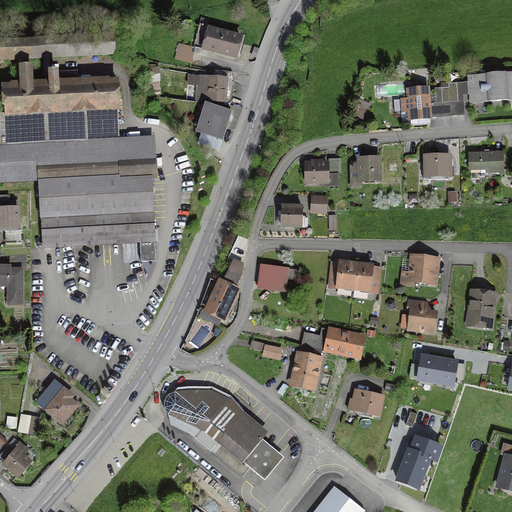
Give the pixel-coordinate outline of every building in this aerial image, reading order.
[(180,43),(176,59),(192,63),(197,47),(236,58),(242,38),(199,27),(194,47),(180,43)] [(114,40),(0,45),(0,60),(114,55),(114,40)] [(147,69),(148,90),(160,89),(159,69),(147,69)] [(21,86),(4,87),(5,113),(118,107),(117,82),(75,84),(74,75),(50,76),(50,86),(29,87),(29,71),(20,71),(21,86)] [(511,74),(497,75),(499,101),(511,100),(511,74)] [(497,75),(470,77),(472,103),(499,101),(497,75)] [(199,86),(198,99),(225,101),(226,79),(189,77),(188,85),(199,86)] [(443,88),(434,88),(434,91),(435,116),(462,114),(461,96),(467,96),(466,83),(443,84),(443,88)] [(402,100),(403,120),(429,118),(427,90),(409,91),(410,100),(402,100)] [(230,114),(207,106),(196,139),(219,147),(230,114)] [(118,107),(5,113),(0,113),(0,145),(120,140),(118,107)] [(120,140),(0,145),(0,181),(39,180),(43,246),(128,242),(129,260),(155,259),(151,176),(155,176),(153,138),(120,140)] [(502,154),(470,154),(470,173),(501,173),(502,154)] [(449,158),(424,158),(425,178),(449,178),(449,158)] [(312,166),(304,166),(305,183),(322,182),(322,187),(336,186),(336,175),(340,175),(339,160),(330,161),(331,165),(325,165),(325,161),(312,162),(312,166)] [(379,161),(360,161),(360,170),(350,170),(350,189),(360,189),(360,181),(379,181),(379,161)] [(326,198),(310,199),(310,210),(326,210),(326,198)] [(0,210),(0,229),(6,229),(7,244),(20,243),(18,202),(11,203),(11,210),(0,210)] [(302,210),(283,209),(282,226),(301,227),(302,210)] [(8,268),(0,267),(0,284),(8,285),(8,305),(21,305),(21,271),(27,271),(27,257),(8,257),(8,268)] [(438,261),(412,257),(409,273),(402,272),(400,284),(412,286),(413,281),(434,284),(438,261)] [(355,265),(340,262),(335,262),(332,287),(351,289),(355,265)] [(219,282),(205,312),(223,321),(238,292),(234,290),(240,277),(236,275),(240,266),(233,263),(223,284),(219,282)] [(377,268),(355,265),(351,289),(373,293),(377,268)] [(286,271),(263,268),(260,290),(284,292),(286,271)] [(495,297),(471,293),(467,324),(491,328),(495,297)] [(424,304),(408,301),(406,311),(411,312),(408,329),(433,333),(436,313),(423,311),(424,304)] [(327,340),(306,334),(303,344),(358,359),(363,340),(330,331),(327,340)] [(281,349),(252,342),(251,349),(264,352),(263,356),(279,360),(281,349)] [(292,385),(313,390),(322,354),(301,349),(292,385)] [(459,364),(422,357),(418,381),(455,387),(459,364)] [(54,384),(36,405),(60,426),(76,408),(68,401),(71,398),(54,384)] [(399,387),(386,384),(384,391),(398,394),(399,387)] [(383,397),(352,390),(348,408),(379,416),(383,397)] [(168,416),(203,430),(227,400),(212,391),(184,391),(173,392),(166,399),(165,409),(168,416)] [(203,430),(196,439),(241,476),(248,467),(266,481),(283,459),(260,441),(266,435),(240,415),(242,412),(227,400),(203,430)] [(417,415),(410,412),(405,426),(412,429),(417,415)] [(37,420),(23,418),(20,433),(35,436),(37,420)] [(441,448),(414,439),(399,481),(419,489),(429,461),(436,463),(441,448)] [(26,452),(13,441),(0,457),(7,463),(4,466),(17,477),(30,462),(23,456),(26,452)] [(511,447),(503,445),(500,457),(506,459),(498,488),(511,491),(511,447)] [(360,511),(334,491),(316,511),(360,511)]
